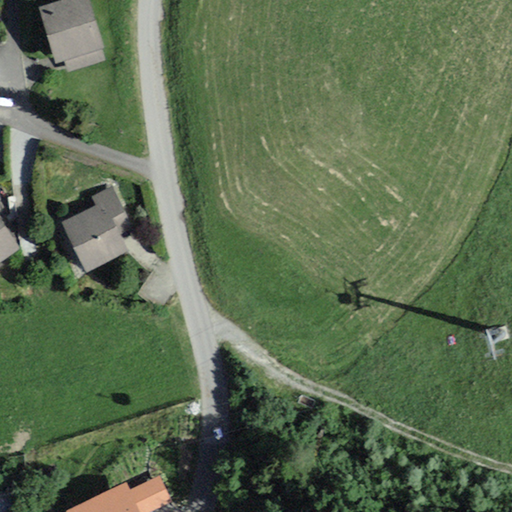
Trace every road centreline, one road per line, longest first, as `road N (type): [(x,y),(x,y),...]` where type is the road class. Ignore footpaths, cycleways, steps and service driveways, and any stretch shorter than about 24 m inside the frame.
road 1 (residential): [(197,511),(210,444),(205,376),(168,173)]
road 2 (residential): [(168,173),(27,125),(13,97),(13,10)]
road 3 (residential): [(168,173),(145,0)]
